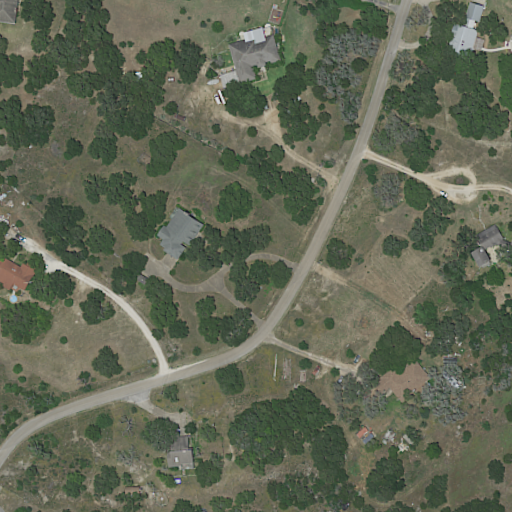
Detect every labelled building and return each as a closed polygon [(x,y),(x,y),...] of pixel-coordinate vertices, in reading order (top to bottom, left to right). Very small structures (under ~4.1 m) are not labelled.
[(0,0),(19,0),(16,25),(0,22),(0,0)] [(472,1),(485,6),(480,21),(477,20),(474,28),(480,30),(472,54),(453,48),(457,36),(452,34),(455,25),(460,26),(461,23),(465,25),(467,18),(466,17),(471,1),(472,1)] [(272,63),(271,61),(267,62),(268,64),(259,67),(258,64),(254,66),(258,78),(242,83),(241,82),(225,87),(221,75),(237,70),(229,44),(259,34),(260,38),(274,33),(283,59),(272,63)] [(200,232),(191,245),(184,241),(182,244),(187,247),(179,259),(165,250),(167,248),(161,244),(164,239),(158,235),(165,225),(168,227),(180,208),(186,211),(186,210),(191,213),(190,214),(205,225),(200,232)] [(511,250),(511,249),(498,244),(492,247),(492,246),(487,250),(492,260),(481,266),(473,253),(482,247),(476,236),(497,224),(505,238),(504,239),(511,242),(511,250)] [(13,262),(22,267),(24,263),(25,264),(27,261),(40,269),(36,276),(34,275),(25,290),(19,286),(17,289),(14,288),(16,285),(14,284),(11,290),(0,283),(0,257),(5,261),(6,258),(13,262)] [(141,274),(149,279),(146,285),(138,280),(141,274)] [(426,382),(417,389),(418,390),(403,403),(391,388),(384,394),(376,385),(384,379),(382,377),(393,368),(399,374),(416,360),(431,377),(426,382)] [(194,461),(194,463),(182,464),(183,466),(169,467),(168,452),(178,451),(177,437),(189,436),(191,450),(193,450),(194,461)] [(402,454),(396,449),(403,442),(408,446),(402,454)]
